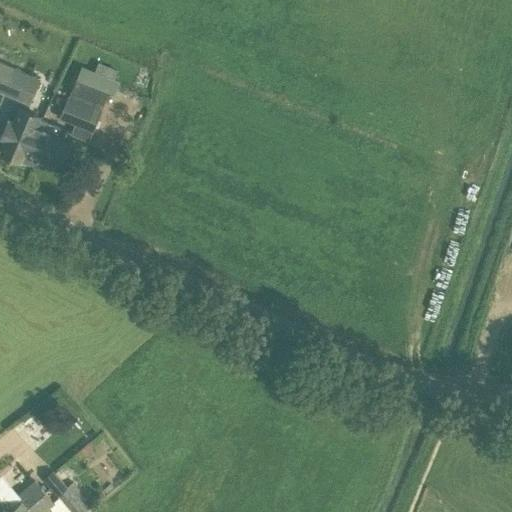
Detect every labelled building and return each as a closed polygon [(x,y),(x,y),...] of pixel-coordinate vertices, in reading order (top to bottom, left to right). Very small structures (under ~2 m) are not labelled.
[(0,61),(0,90),(29,104),(40,79),(0,61)] [(76,78),(59,118),(74,124),(71,132),(73,132),(72,135),(88,141),(92,131),(93,132),(109,92),(76,78)] [(5,116),(0,127),(0,138),(4,140),(0,148),(0,154),(20,163),(21,161),(29,164),(35,166),(37,162),(58,171),(72,138),(71,137),(72,135),(73,132),(71,132),(37,117),(38,116),(18,107),(13,120),(5,116)] [(68,486),(53,470),(43,479),(72,511),(83,511),(93,503),(73,481),(68,486)] [(7,510),(19,500),(0,478),(0,511),(5,508),(7,510)] [(44,492),(35,481),(24,489),(28,493),(34,500),(44,492)] [(42,511),(54,503),(44,492),(34,500),(28,493),(19,500),(7,510),(5,508),(0,511),(42,511)]
